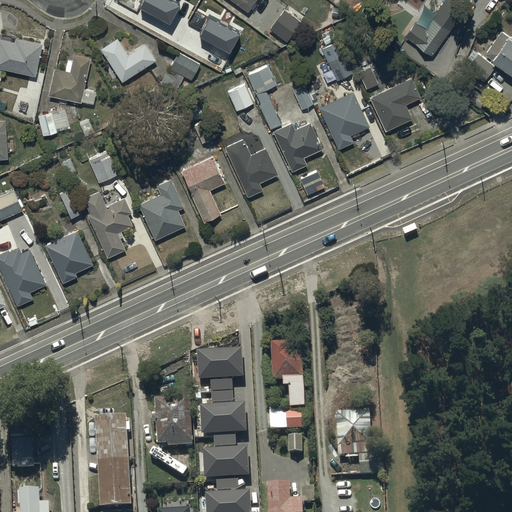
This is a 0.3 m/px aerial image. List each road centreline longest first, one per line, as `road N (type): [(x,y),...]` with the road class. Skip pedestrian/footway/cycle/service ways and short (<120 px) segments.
road 1 (primary): [(0,370),(511,136)]
road 2 (primary): [(511,155),(0,389)]
